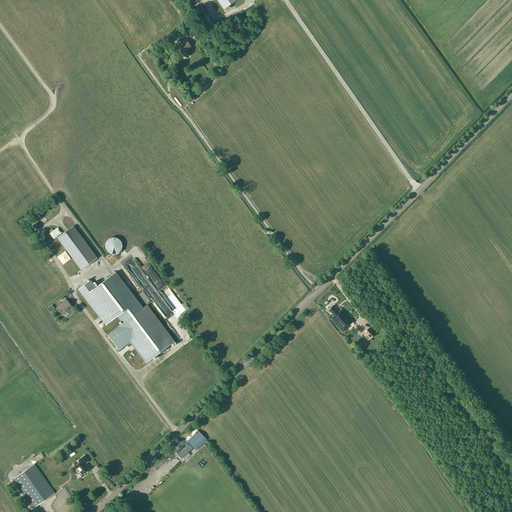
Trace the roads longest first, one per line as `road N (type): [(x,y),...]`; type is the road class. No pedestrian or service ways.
road 1 (tertiary): [(94,511),(511,96)]
road 2 (track): [(177,432),(37,232),(65,209),(22,145),(23,134),(52,108),(53,96),(0,23)]
road 3 (track): [(511,456),(379,269),(352,256)]
road 4 (track): [(168,97),(137,55),(185,17),(173,0)]
